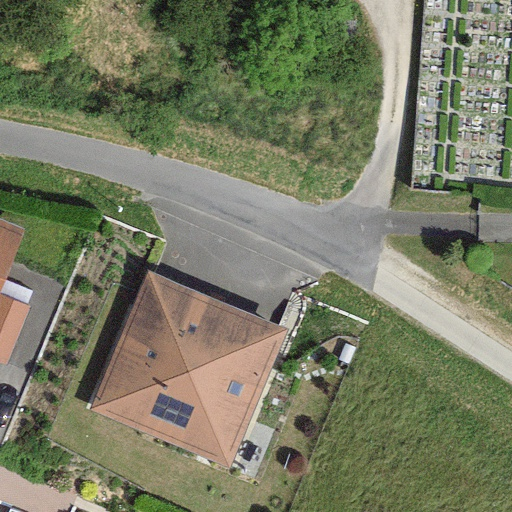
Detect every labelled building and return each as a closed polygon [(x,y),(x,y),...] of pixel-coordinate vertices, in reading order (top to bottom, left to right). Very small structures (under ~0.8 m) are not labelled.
[(270,0),(182,0),(182,1),(269,12),(270,0)] [(359,45),(361,28),(324,23),(322,40),(359,45)] [(0,281),(13,251),(0,245),(0,281)] [(286,331),(149,276),(93,416),(195,456),(208,423),(244,437),(286,331)] [(27,310),(1,300),(0,301),(0,366),(5,368),(27,310)]
